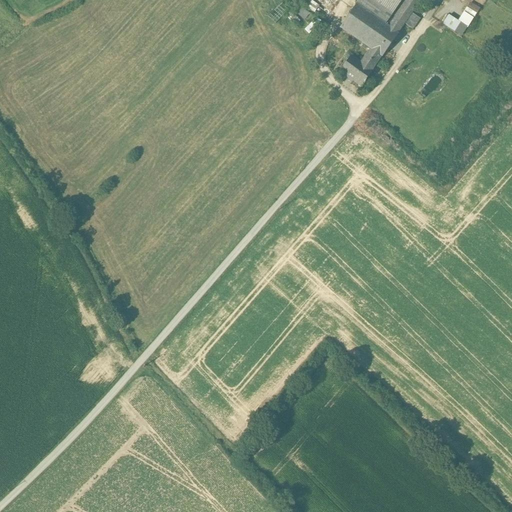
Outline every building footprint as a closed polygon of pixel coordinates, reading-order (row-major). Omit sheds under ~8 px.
[(359,0),(355,6),(383,25),(390,15),(400,0),(359,0)] [(406,0),(394,18),(395,18),(388,28),(397,35),(404,24),(413,30),(420,19),(411,14),(420,0),(406,0)] [(443,24),(463,36),(481,8),(471,1),(459,20),(449,14),(443,24)] [(283,3),(269,15),(274,21),(288,10),(283,3)] [(383,25),(355,6),(340,27),(371,49),(381,56),(382,57),(397,35),(388,28),(383,25)] [(317,19),(304,28),(309,34),(321,25),(317,19)] [(360,64),(350,57),(339,73),(346,78),(347,77),(361,87),(371,72),(381,56),(371,49),(360,64)]
